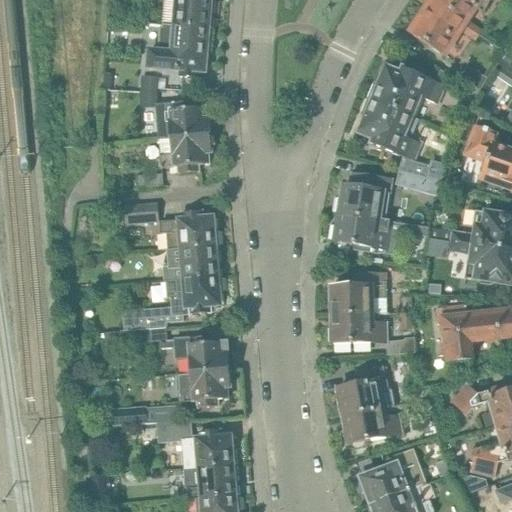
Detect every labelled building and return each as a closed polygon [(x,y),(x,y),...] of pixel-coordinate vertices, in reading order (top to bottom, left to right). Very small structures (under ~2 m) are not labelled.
[(152,0),(153,0),(164,1),(176,2),(174,27),(212,30),(215,2),(211,1),(211,0),(152,0)] [(440,57),(441,55),(445,57),(461,33),(475,41),(481,31),(468,22),(432,0),(410,34),(431,48),(430,50),(440,57)] [(432,0),(468,22),(476,10),(482,13),(484,13),(491,2),(490,2),(490,0),(432,0)] [(150,52),(148,68),(179,71),(178,78),(198,79),(198,73),(205,73),(206,58),(210,58),(212,30),(174,27),(162,26),(160,53),(150,52)] [(511,48),(510,47),(496,66),(511,78),(511,48)] [(480,92),(488,79),(467,68),(460,81),(480,92)] [(379,85),(375,83),(368,100),(412,118),(420,98),(437,105),(444,86),(455,91),(460,81),(441,71),(436,83),(403,69),(401,75),(386,69),(379,85)] [(143,78),(142,90),(157,90),(158,78),(143,78)] [(157,99),(157,90),(142,90),(140,89),(141,107),(151,106),(150,99),(157,99)] [(428,179),(441,183),(445,171),(430,166),(430,167),(413,162),(420,144),(404,137),(412,118),(368,100),(361,116),(365,118),(359,134),(374,140),(371,145),(402,158),(398,170),(401,171),(418,176),(428,179)] [(157,106),(156,106),(157,125),(159,141),(160,141),(172,140),(210,137),(209,120),(205,120),(204,109),(194,110),(194,103),(157,106)] [(476,125),(465,155),(486,163),(479,180),(511,191),(511,152),(495,146),(499,134),(476,125)] [(172,140),(160,141),(161,157),(160,157),(161,169),(178,168),(178,175),(199,173),(199,166),(209,166),(208,155),(212,154),(210,137),(172,140)] [(401,171),(396,187),(423,195),(428,179),(418,176),(401,171)] [(162,175),(137,177),(138,189),(163,187),(162,175)] [(338,199),(336,213),(339,214),(339,215),(380,221),(386,222),(388,208),(392,182),(352,175),(350,188),(343,187),(341,200),(338,199)] [(158,222),(157,205),(125,208),(126,224),(158,222)] [(431,240),(450,242),(511,252),(511,217),(504,216),(501,213),(492,212),(489,214),(475,212),(473,227),(475,228),(474,239),(468,238),(468,235),(433,229),(431,240)] [(166,235),(168,251),(219,247),(218,232),(214,233),(213,219),(203,220),(202,213),(182,214),(182,221),(161,223),(162,235),(166,235)] [(334,226),(332,241),(335,241),(335,243),(339,244),(338,246),(350,248),(351,245),(362,247),(380,250),(379,255),(393,257),(397,234),(427,238),(428,229),(385,223),(386,222),(380,221),(339,215),(337,227),(334,226)] [(431,240),(428,255),(448,258),(449,252),(450,242),(431,240)] [(511,252),(450,242),(449,252),(465,255),(465,252),(471,253),(470,264),(467,264),(464,279),(478,281),(480,284),(490,286),(493,284),(511,286),(511,252)] [(169,272),(164,272),(165,283),(166,283),(222,278),(219,247),(168,251),(167,251),(169,272)] [(341,289),(331,289),(332,317),(379,316),(379,315),(373,315),(372,302),(378,301),(378,275),(353,276),(353,286),(341,286),(341,289)] [(223,292),(222,278),(166,283),(168,300),(171,299),(172,312),(139,316),(140,332),(150,331),(165,330),(165,324),(183,323),(183,316),(211,314),(210,307),(220,306),(219,292),(223,292)] [(487,312),(484,316),(467,318),(466,307),(436,310),(438,324),(444,323),(448,364),(472,361),(470,343),(511,338),(511,312),(497,314),(492,311),(487,312)] [(339,349),(346,348),(348,345),(386,344),(386,326),(379,326),(379,316),(332,317),(332,345),(336,345),(339,349)] [(410,316),(401,317),(401,331),(411,330),(410,316)] [(151,343),(150,331),(140,332),(104,334),(105,347),(151,343)] [(191,375),(229,372),(227,343),(213,345),(213,338),(175,341),(177,360),(190,359),(191,375)] [(405,343),(386,344),(387,356),(416,355),(416,341),(405,342),(405,343)] [(338,390),(343,418),(389,409),(394,408),(391,391),(388,391),(387,381),(384,381),(382,370),(357,374),(359,384),(347,386),(347,389),(338,390)] [(191,375),(178,376),(180,404),(197,403),(198,409),(218,408),(218,401),(228,400),(227,389),(231,389),(229,372),(191,375)] [(493,411),(497,427),(511,422),(511,385),(478,395),(468,385),(451,403),(465,415),(471,408),(488,403),(490,412),(493,411)] [(433,401),(419,404),(422,416),(436,414),(433,401)] [(146,408),(112,411),(113,428),(157,424),(175,423),(174,407),(146,410),(146,408)] [(391,419),(389,409),(343,418),(348,446),(352,445),(355,448),(362,447),(364,443),(401,436),(398,418),(391,419)] [(175,423),(157,424),(158,444),(181,443),(183,470),(199,469),(237,465),(236,451),(232,451),(231,438),(221,438),(220,432),(200,433),(200,440),(192,441),(191,422),(175,423)] [(502,442),(469,452),(472,462),(474,463),(472,472),(495,478),(498,464),(511,460),(511,422),(497,427),(502,442)] [(360,479),(356,480),(357,484),(361,494),(366,494),(370,506),(418,488),(427,485),(414,449),(393,457),(396,465),(360,479)] [(359,464),(362,474),(374,470),(370,460),(359,464)] [(451,475),(446,461),(435,465),(440,479),(451,475)] [(199,469),(183,470),(185,490),(187,490),(188,501),(195,500),(201,500),(239,497),(237,465),(199,469)] [(457,481),(467,496),(488,487),(486,481),(470,477),(457,481)] [(90,480),(91,501),(107,499),(106,478),(90,480)] [(511,488),(511,487),(497,493),(502,505),(511,501),(511,488)] [(424,503),(418,488),(370,506),(371,508),(368,511),(367,511),(433,511),(430,501),(424,503)] [(236,511),(237,511),(240,511),(239,497),(201,500),(202,511),(236,511)]
